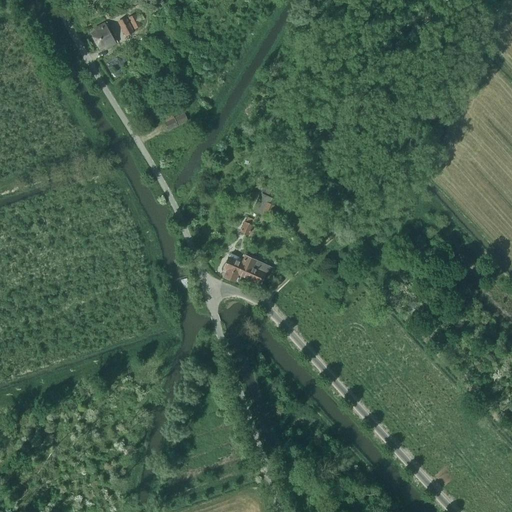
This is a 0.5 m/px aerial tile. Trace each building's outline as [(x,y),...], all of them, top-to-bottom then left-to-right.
[(128,18),(130,23),(134,30),(140,26),(138,23),(143,20),(141,15),(136,18),(134,15),(128,18)] [(125,37),(132,33),(125,19),(118,23),(125,37)] [(90,35),(95,42),(99,50),(103,48),(105,50),(117,43),(116,41),(114,42),(105,26),(107,25),(106,23),(93,30),(95,33),(90,35)] [(164,123),(168,131),(187,121),(183,114),(164,123)] [(245,222),(243,222),(239,232),(251,237),(256,227),(251,225),(253,220),(247,218),(245,222)] [(234,282),(237,275),(241,277),(251,255),(244,252),(241,257),(243,258),(242,261),(229,255),(223,269),(227,270),(223,278),(234,282)] [(256,257),(251,255),(241,277),(259,284),(263,275),(266,276),(270,267),(255,260),(256,257)]
